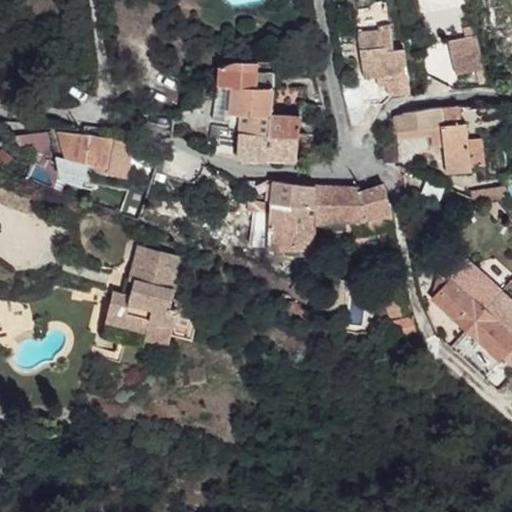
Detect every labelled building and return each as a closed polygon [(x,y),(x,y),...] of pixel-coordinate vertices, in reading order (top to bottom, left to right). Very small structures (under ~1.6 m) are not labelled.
[(359,32),(365,79),(389,75),(392,96),(404,95),(402,74),(408,73),(404,49),(394,50),(390,25),(382,26),(383,29),(359,32)] [(466,37),(477,34),(475,25),(463,28),(466,37)] [(450,41),(458,75),(477,71),(485,69),(477,34),(466,37),(450,41)] [(210,138),(218,138),(219,129),(240,131),(240,114),(271,116),(274,88),(274,72),(258,71),(259,62),(235,62),(220,67),(213,120),(222,121),(222,126),(212,125),(210,138)] [(274,62),(259,62),(258,71),(274,72),(274,62)] [(488,82),(485,69),(477,71),(480,84),(488,82)] [(396,131),(442,126),(446,172),(471,170),(471,167),(468,139),(467,122),(462,123),(461,106),(441,108),(441,107),(430,108),(400,113),(395,115),(396,131)] [(271,116),(240,114),(240,131),(238,157),(267,158),(271,116)] [(271,116),(267,158),(287,158),(287,166),(296,166),(302,117),(271,116)] [(442,126),(396,131),(397,139),(431,135),(432,146),(444,145),(442,126)] [(218,138),(216,155),(238,157),(240,131),(219,129),(218,138)] [(113,138),(90,134),(58,131),(67,159),(86,163),(86,164),(108,169),(111,153),(128,157),(131,143),(113,138)] [(23,148),(49,148),(48,132),(23,132),(23,148)] [(481,137),(468,139),(471,167),(484,165),(481,137)] [(37,193),(0,178),(0,203),(28,215),(37,193)] [(315,209),(317,186),(273,180),(271,203),(294,206),(315,209)] [(352,187),(317,186),(315,209),(314,224),(364,221),(366,233),(393,227),(391,212),(384,184),(359,193),(359,190),(358,189),(352,185),(352,187)] [(511,201),(511,199),(510,185),(487,188),(489,203),(491,202),(498,201),(500,204),(511,201)] [(489,203),(487,188),(472,190),(473,198),(488,204),(489,203)] [(130,189),(122,212),(138,218),(145,195),(130,189)] [(489,203),(488,204),(486,206),(498,219),(506,212),(500,204),(498,201),(491,202),(489,203)] [(292,247),(296,247),(314,247),(314,224),(315,209),(294,206),(292,247)] [(114,291),(102,335),(144,346),(146,339),(169,345),(172,334),(192,340),(200,306),(172,299),(183,258),(139,247),(127,294),(114,291)] [(511,312),(496,298),(502,291),(460,253),(443,273),(441,271),(434,299),(501,359),(510,349),(511,351),(511,312)] [(407,294),(404,271),(379,303),(388,309),(409,306),(407,294)] [(344,310),(346,288),(332,287),(329,309),(344,310)] [(393,339),(417,334),(413,315),(411,316),(409,306),(388,309),(393,339)]
